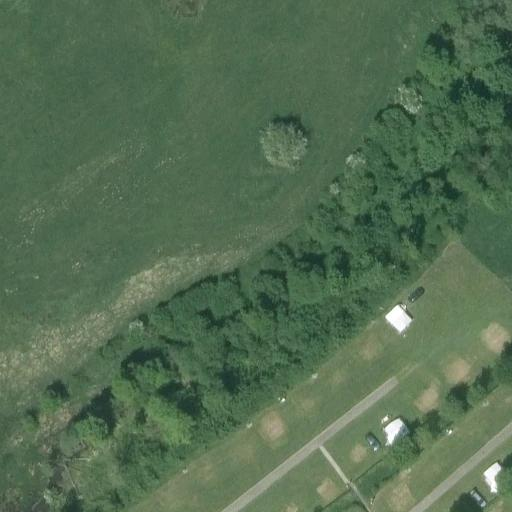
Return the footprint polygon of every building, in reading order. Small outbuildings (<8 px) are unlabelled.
[(486,341),(499,358),(511,347),(511,337),(503,327),(486,341)] [(438,382),(426,391),(436,405),(448,396),(438,382)] [(306,413),(317,404),(307,392),(296,401),(306,413)] [(260,424),(278,449),(296,437),(279,411),(260,424)] [(469,437),(480,442),(487,425),(476,421),(469,437)] [(373,435),(358,446),(370,462),(385,452),(373,435)] [(498,494),(511,485),(511,479),(503,465),(487,475),(498,494)] [(327,505),(343,491),(325,469),(308,482),(327,505)] [(386,500),(395,511),(404,511),(418,501),(405,485),(386,500)] [(155,497),(164,511),(166,511),(183,502),(173,486),(155,497)] [(302,511),(293,500),(278,511),(302,511)]
